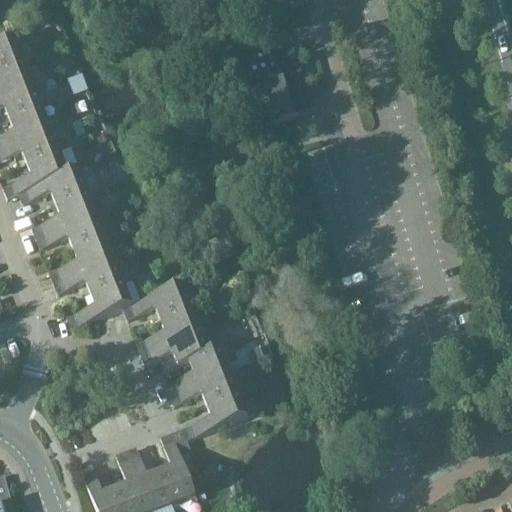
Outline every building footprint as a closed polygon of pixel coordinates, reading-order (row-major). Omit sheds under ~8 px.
[(281,47),(277,36),(239,47),(254,91),(251,92),(263,130),(294,120),(294,118),(316,111),(312,97),(308,99),(291,44),(281,47)] [(0,75),(24,66),(15,43),(0,48),(0,75)] [(24,66),(0,75),(0,101),(33,88),(24,66)] [(70,74),(76,89),(90,83),(84,68),(70,74)] [(41,111),(33,88),(0,101),(0,112),(4,111),(9,123),(41,111)] [(0,152),(50,133),(41,111),(9,123),(13,135),(0,140),(0,152)] [(50,133),(0,152),(0,163),(22,155),(26,167),(59,155),(50,133)] [(7,202),(17,198),(68,178),(67,177),(59,155),(26,167),(31,180),(2,191),(7,202)] [(68,178),(17,198),(21,208),(51,197),(55,208),(88,196),(78,172),(67,177),(68,178)] [(96,218),(88,196),(55,208),(60,220),(31,231),(35,242),(96,218)] [(105,240),(96,218),(35,242),(39,252),(68,241),(72,253),(105,240)] [(114,263),(105,240),(72,253),(77,265),(48,276),(52,287),(114,263)] [(123,285),(114,263),(52,287),(56,297),(86,286),(90,298),(123,285)] [(132,308),(123,285),(90,298),(95,310),(65,321),(70,332),(121,312),(132,308)] [(154,311),(159,324),(191,311),(182,288),(132,308),(121,312),(125,322),(154,311)] [(191,311),(159,324),(164,336),(136,347),(139,357),(200,333),(191,311)] [(209,356),(200,333),(139,357),(143,367),(172,356),(177,369),(189,364),(219,352),(209,356)] [(219,352),(189,364),(193,376),(165,387),(169,398),(228,374),(219,352)] [(237,397),(228,374),(169,398),(173,408),(201,397),(206,409),(237,397)] [(246,420),(237,397),(206,409),(211,421),(181,433),(186,444),(246,420)] [(169,465),(183,459),(187,458),(192,471),(196,470),(186,444),(181,433),(160,441),(169,465)] [(147,511),(159,511),(172,507),(159,475),(147,479),(136,451),(126,455),(147,511)] [(126,487),(114,492),(122,511),(147,511),(126,455),(115,459),(126,487)] [(159,475),(172,507),(195,498),(187,479),(190,477),(183,459),(169,465),(171,470),(159,475)] [(94,511),(122,511),(114,492),(102,497),(91,468),(79,473),(94,511)] [(0,511),(11,511),(2,479),(0,479),(0,511)]
